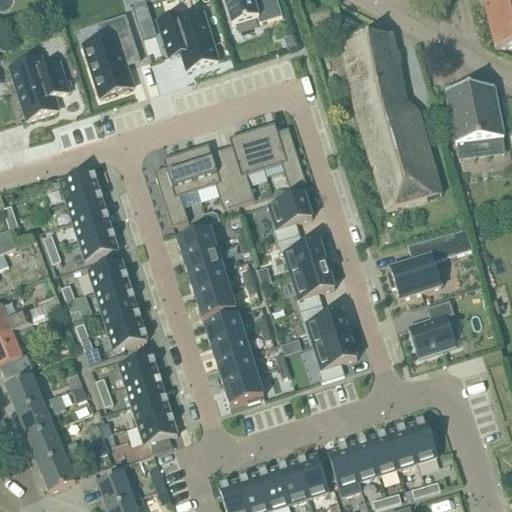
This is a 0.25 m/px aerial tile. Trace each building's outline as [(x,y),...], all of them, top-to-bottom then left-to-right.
[(223,0),(233,29),(258,21),(260,27),(283,20),(276,0),(223,0)] [(511,0),(479,0),(481,7),(484,6),(496,54),(511,49),(511,0)] [(150,23),(138,27),(143,42),(155,38),(150,23)] [(199,23),(159,35),(165,53),(176,83),(215,70),(199,23)] [(288,40),(285,41),(288,53),(297,50),(294,38),(288,40)] [(347,67),(358,120),(387,214),(443,199),(420,116),(407,104),(397,57),(393,38),(343,48),(347,67)] [(115,45),(77,58),(96,107),(132,93),(115,45)] [(36,85),(9,93),(20,131),(47,123),(43,109),(52,106),(48,89),(38,92),(36,85)] [(447,95),(456,147),(504,141),(493,91),(447,95)] [(275,128),(252,135),(264,173),(282,167),(290,193),(306,188),(289,132),(278,136),(275,128)] [(231,151),(222,154),(239,209),(255,205),(246,179),(264,173),(252,135),(229,142),(231,151)] [(209,149),(186,156),(198,194),(216,188),(224,214),(239,209),(222,154),(212,157),(209,149)] [(166,172),(155,175),(172,231),(188,226),(180,200),(198,194),(186,156),(163,163),(166,172)] [(60,186),(66,206),(100,196),(93,175),(60,186)] [(106,215),(100,196),(66,206),(72,226),(106,215)] [(308,196),(268,209),(276,233),(273,234),(277,245),(300,238),(296,227),(312,222),(309,212),(313,211),(308,196)] [(7,226),(16,223),(12,210),(3,213),(7,226)] [(106,215),(72,226),(79,245),(112,234),(106,215)] [(211,215),(205,217),(209,227),(219,224),(217,219),(211,215)] [(16,223),(7,226),(12,239),(20,236),(16,223)] [(216,231),(177,243),(184,265),(222,252),(216,231)] [(390,273),(386,274),(390,287),(394,286),(400,304),(442,290),(434,266),(473,254),(466,232),(408,249),(412,262),(389,269),(390,273)] [(0,258),(3,257),(4,257),(16,252),(8,234),(0,237),(0,258)] [(112,234),(79,245),(85,265),(119,255),(112,234)] [(244,234),(237,236),(240,247),(247,244),(244,234)] [(300,238),(277,245),(280,257),(284,256),(291,279),(331,268),(326,254),(323,255),(320,245),(304,250),(300,238)] [(52,240),(44,243),(48,255),(56,252),(52,240)] [(247,244),(240,247),(244,259),(251,257),(247,244)] [(56,252),(48,255),(52,268),(61,265),(56,252)] [(222,252),(184,265),(190,284),(224,273),(228,272),(222,252)] [(3,257),(0,258),(0,273),(8,270),(3,257)] [(88,275),(95,296),(128,285),(122,265),(88,275)] [(331,268),(291,279),(299,304),(296,305),(299,316),(322,309),(319,297),(335,292),(332,282),(335,281),(331,268)] [(224,273),(190,284),(196,304),(230,293),(224,273)] [(250,274),(243,276),(247,287),(254,285),(250,274)] [(128,285),(95,296),(101,315),(134,304),(128,285)] [(254,285),(247,287),(250,299),(257,297),(254,285)] [(66,305),(74,302),(70,290),(62,293),(66,305)] [(230,293),(196,304),(202,323),(237,313),(230,293)] [(0,341),(14,336),(24,331),(33,327),(45,322),(63,315),(57,300),(39,307),(40,310),(28,315),(28,316),(7,325),(1,310),(0,310),(0,341)] [(66,305),(71,318),(79,315),(74,302),(66,305)] [(134,304),(101,315),(107,334),(141,324),(134,304)] [(430,321),(408,328),(418,361),(456,349),(447,321),(454,318),(450,305),(427,312),(430,321)] [(322,309),(299,316),(303,327),(306,326),(313,350),(353,338),(349,324),(345,325),(342,315),(326,320),(322,309)] [(239,319),(204,330),(211,350),(245,339),(239,319)] [(265,321),(258,323),(261,334),(268,332),(265,321)] [(141,324),(107,334),(114,355),(147,344),(141,324)] [(38,341),(33,327),(24,331),(29,344),(38,341)] [(80,343),(88,340),(84,328),(76,331),(80,343)] [(268,332),(261,334),(265,346),(272,343),(268,332)] [(14,336),(0,341),(0,371),(5,383),(32,372),(27,359),(21,361),(16,349),(18,349),(14,336)] [(353,338),(313,350),(321,374),(318,375),(322,386),(345,379),(341,368),(357,362),(354,352),(358,351),(353,338)] [(245,339),(211,350),(217,370),(251,359),(245,339)] [(93,354),(88,340),(80,343),(85,357),(93,354)] [(290,346),(281,349),(284,358),(284,359),(293,356),(290,346)] [(284,358),(276,360),(280,371),(287,368),(284,359),(284,358)] [(251,359),(217,370),(223,389),(257,378),(251,359)] [(119,370),(125,390),(159,380),(152,360),(119,370)] [(287,368),(280,371),(283,383),(291,380),(287,368)] [(67,381),(73,394),(82,390),(77,377),(67,381)] [(257,378),(223,389),(229,410),(246,405),(247,407),(261,403),(260,401),(264,400),(257,378)] [(6,390),(17,417),(42,406),(31,379),(6,390)] [(159,380),(125,390),(131,410),(165,399),(159,380)] [(100,399),(109,395),(104,383),(96,386),(100,399)] [(82,390),(73,394),(78,407),(88,403),(82,390)] [(114,408),(109,395),(100,399),(105,411),(114,408)] [(17,417),(28,443),(53,433),(48,421),(66,413),(60,399),(42,406),(17,417)] [(131,410),(138,429),(171,419),(165,399),(131,410)] [(169,441),(172,441),(178,439),(171,419),(138,429),(144,449),(150,447),(154,459),(173,452),(169,441)] [(109,439),(118,435),(113,423),(104,426),(109,439)] [(426,424),(406,430),(418,468),(438,461),(434,450),(438,449),(434,435),(430,436),(426,424)] [(89,434),(94,447),(109,441),(104,428),(89,434)] [(418,468),(406,430),(387,437),(399,474),(418,468)] [(28,443),(39,469),(64,459),(72,456),(79,453),(76,446),(61,452),(53,433),(28,443)] [(118,435),(109,439),(114,452),(123,449),(118,435)] [(399,474),(387,437),(367,443),(379,480),(399,474)] [(379,480),(367,443),(347,449),(359,487),(379,480)] [(361,497),(347,449),(328,455),(342,502),(361,497)] [(64,459),(39,469),(50,496),(75,486),(70,474),(78,470),(72,456),(64,459)] [(317,459),(298,465),(310,503),(329,496),(317,459)] [(290,509),(310,503),(298,465),(278,472),(290,509)] [(148,475),(156,496),(167,492),(159,471),(148,475)] [(269,511),(280,511),(290,509),(278,472),(258,478),(269,511)] [(97,486),(106,511),(111,511),(142,501),(139,494),(131,497),(123,477),(97,486)] [(269,511),(258,478),(238,485),(247,511),(269,511)] [(247,511),(238,485),(219,491),(225,511),(247,511)] [(425,490),(428,499),(440,495),(438,486),(425,490)] [(428,499),(425,490),(412,494),(414,503),(428,499)] [(174,511),(167,492),(156,496),(161,509),(160,509),(160,511),(174,511)] [(385,502),(388,511),(401,507),(399,498),(385,502)] [(142,501),(111,511),(136,511),(144,507),(142,501)] [(374,511),(384,511),(388,511),(385,502),(373,505),(374,511)]
